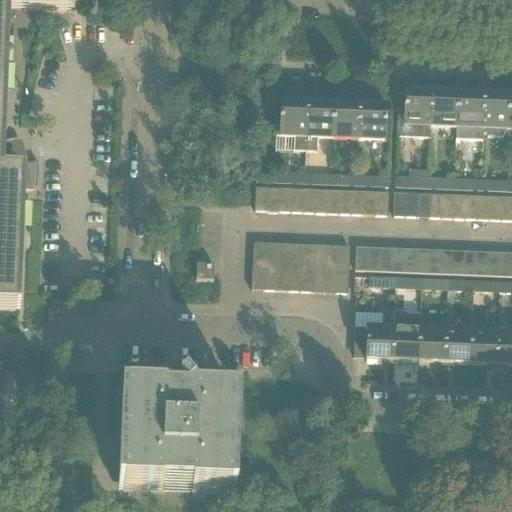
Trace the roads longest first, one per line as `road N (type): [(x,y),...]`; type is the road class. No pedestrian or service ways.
road 1 (unclassified): [(511,414),(351,409),(332,396),(318,342),(307,334),(137,325)]
road 2 (unclassified): [(511,12),(156,2)]
road 3 (unclassified): [(137,325),(156,2)]
